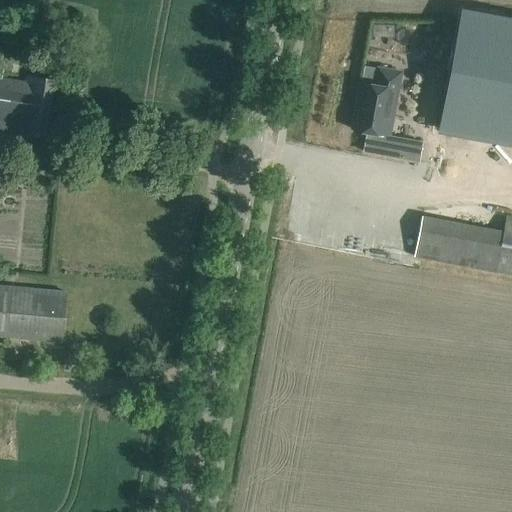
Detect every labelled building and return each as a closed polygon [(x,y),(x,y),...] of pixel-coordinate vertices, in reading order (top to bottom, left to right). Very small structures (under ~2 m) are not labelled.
[(511,20),(453,9),(431,127),(511,142),(511,20)] [(361,82),(352,129),(367,131),(363,151),(418,162),(422,141),(382,133),(387,104),(394,106),(400,72),(378,68),(375,85),(361,82)] [(0,119),(0,128),(25,132),(45,136),(53,80),(26,75),(26,81),(0,77),(0,117),(0,118),(0,119)] [(0,183),(9,183),(7,172),(0,172),(0,183)] [(414,255),(511,273),(511,216),(506,216),(503,231),(421,216),(414,255)] [(66,292),(46,290),(0,285),(0,281),(1,275),(0,275),(0,335),(61,341),(66,292)]
